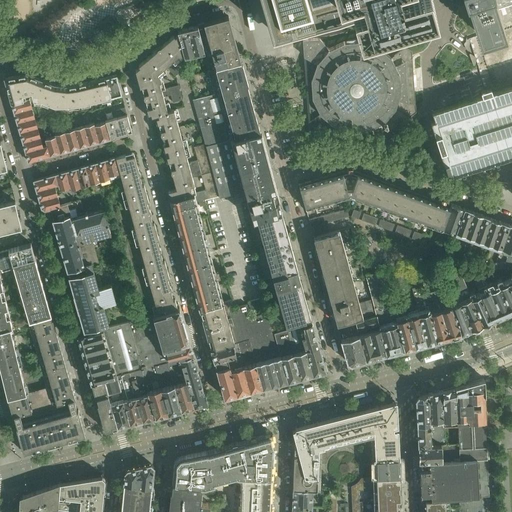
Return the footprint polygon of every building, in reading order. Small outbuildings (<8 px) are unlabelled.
[(454,0),(260,0),(274,49),(294,43),(301,41),(301,36),(325,33),(328,40),(397,20),(455,3),(454,0)] [(511,0),(467,0),(472,16),(473,18),(478,33),(487,30),(494,28),(503,25),(503,24),(499,12),(498,7),(511,3),(511,0)] [(97,51),(107,44),(109,42),(110,44),(123,35),(119,29),(118,27),(120,26),(113,17),(111,18),(110,16),(99,24),(100,26),(93,31),(92,29),(85,34),(89,40),(91,39),(95,45),(93,46),(97,51)] [(241,61),(228,16),(198,25),(197,25),(205,51),(209,66),(210,70),(241,61)] [(197,25),(188,27),(195,54),(205,51),(197,25)] [(178,30),(178,34),(179,34),(184,54),(185,57),(195,54),(188,27),(178,30)] [(511,32),(481,42),(494,85),(511,79),(511,32)] [(173,61),(179,55),(180,57),(184,54),(179,34),(178,34),(175,36),(174,35),(156,50),(157,51),(153,54),(152,53),(139,65),(140,66),(136,70),(138,78),(158,73),(164,68),(166,70),(168,68),(175,76),(181,71),(173,61)] [(416,112),(413,68),(412,51),(405,47),(392,58),(378,46),(362,41),(344,42),(329,49),(320,37),(303,39),(304,56),(306,57),(311,120),(309,121),(309,131),(310,132),(310,133),(311,134),(312,135),(312,136),(314,137),(315,137),(316,138),(317,138),(327,137),(334,124),(350,130),(353,130),(354,133),(368,132),(380,126),(384,125),(386,126),(388,125),(391,130),(416,112)] [(261,132),(248,85),(241,61),(210,70),(190,75),(196,97),(193,97),(206,143),(206,146),(261,132)] [(164,96),(171,94),(173,102),(182,100),(179,85),(162,89),(160,81),(162,81),(161,77),(158,73),(138,78),(140,87),(142,86),(147,104),(148,107),(146,108),(148,117),(155,115),(168,112),(168,110),(164,96)] [(27,74),(5,78),(12,103),(23,100),(22,95),(32,92),(27,74)] [(78,104),(76,84),(67,86),(55,84),(42,80),(27,74),(32,92),(34,100),(41,100),(54,105),(66,105),(78,104)] [(116,74),(105,77),(110,96),(121,93),(116,74)] [(77,84),(76,84),(78,104),(89,102),(100,99),(110,96),(105,77),(97,80),(77,84)] [(511,86),(500,90),(465,101),(452,105),(433,111),(436,120),(432,121),(436,136),(447,170),(451,169),(453,174),(511,155),(511,86)] [(23,100),(12,103),(15,112),(31,108),(28,98),(23,100)] [(105,120),(106,122),(110,138),(117,136),(117,135),(120,134),(121,135),(129,133),(126,125),(130,124),(127,114),(125,107),(116,110),(118,117),(105,120)] [(31,108),(15,112),(18,122),(34,118),(31,108)] [(185,147),(179,127),(174,109),(168,110),(168,112),(155,115),(157,123),(159,123),(164,144),(163,144),(165,153),(185,147)] [(34,118),(18,122),(20,132),(37,127),(34,118)] [(105,122),(94,125),(99,141),(109,138),(105,122)] [(94,123),(84,126),(90,144),(99,141),(94,125),(94,123)] [(84,126),(74,129),(79,147),(90,144),(84,126)] [(37,127),(20,132),(23,142),(40,137),(37,127)] [(74,129),(64,132),(69,150),(79,147),(74,129)] [(54,135),(55,137),(59,152),(69,150),(64,132),(54,135)] [(279,202),(261,132),(206,146),(219,195),(220,197),(245,190),(248,202),(242,204),(244,210),(279,202)] [(40,137),(23,142),(26,152),(42,147),(40,137)] [(45,140),(46,146),(50,155),(59,152),(55,137),(45,140)] [(194,147),(198,160),(202,174),(206,190),(195,193),(197,202),(219,195),(206,146),(206,143),(194,147)] [(50,155),(46,146),(42,147),(26,152),(29,161),(50,155)] [(202,174),(198,160),(189,162),(185,147),(165,153),(167,161),(169,161),(176,188),(168,190),(171,199),(193,193),(190,185),(194,184),(193,177),(202,174)] [(143,185),(139,172),(135,156),(126,158),(125,154),(116,157),(120,172),(127,197),(146,192),(144,184),(143,185)] [(116,157),(104,160),(109,175),(119,172),(120,172),(116,157)] [(104,160),(95,163),(100,180),(109,177),(109,175),(104,160)] [(95,163),(84,166),(89,183),(100,180),(95,163)] [(352,165),(351,165),(346,165),(346,169),(347,169),(347,171),(344,171),(299,184),(306,209),(349,196),(433,227),(432,229),(433,229),(434,227),(441,229),(450,205),(445,203),(446,200),(446,199),(446,198),(446,197),(445,197),(441,195),(439,199),(440,199),(439,201),(357,171),(353,171),(353,168),(353,167),(353,166),(352,166),(352,165)] [(84,166),(74,169),(80,186),(89,183),(84,166)] [(74,169),(64,171),(69,187),(70,189),(80,186),(74,169)] [(64,171),(54,174),(57,184),(59,190),(69,187),(64,171)] [(54,174),(34,180),(37,190),(54,185),(57,184),(54,174)] [(54,185),(37,190),(40,200),(57,195),(54,185)] [(153,223),(151,215),(147,202),(149,201),(146,192),(127,197),(137,236),(157,231),(155,222),(153,223)] [(197,202),(195,193),(193,193),(171,199),(173,208),(197,202)] [(57,195),(40,200),(42,208),(45,209),(48,209),(60,205),(57,195)] [(98,288),(91,263),(97,262),(91,241),(111,235),(109,227),(104,209),(87,214),(86,212),(84,213),(85,215),(84,215),(79,200),(60,205),(48,209),(51,216),(53,216),(85,330),(108,323),(102,304),(115,301),(111,284),(98,288)] [(0,233),(22,228),(15,201),(0,204),(0,233)] [(197,202),(173,208),(175,216),(199,210),(197,202)] [(279,202),(244,210),(247,222),(257,219),(282,213),(279,202)] [(451,203),(450,205),(441,229),(440,232),(441,232),(442,230),(442,229),(443,229),(444,227),(452,204),(451,203)] [(463,207),(452,204),(444,227),(455,231),(463,207)] [(472,211),(463,207),(455,231),(464,235),(472,211)] [(347,209),(309,219),(311,227),(332,221),(349,216),(347,209)] [(361,212),(354,209),(351,216),(358,219),(361,212)] [(204,227),(202,218),(199,210),(175,216),(180,233),(204,227)] [(481,214),(472,211),(464,235),(472,238),(481,214)] [(282,213),(257,219),(286,326),(311,319),(282,213)] [(378,218),(364,213),(361,220),(375,225),(378,218)] [(490,217),(481,214),(472,238),(481,241),(490,217)] [(499,220),(490,217),(481,241),(491,245),(499,220)] [(395,224),(381,219),(378,226),(392,231),(395,224)] [(508,224),(499,220),(491,245),(499,248),(508,224)] [(511,252),(511,225),(508,224),(499,248),(505,250),(511,252)] [(411,230),(398,225),(395,232),(409,237),(411,230)] [(208,243),(204,227),(180,233),(184,249),(208,243)] [(357,295),(340,230),(316,236),(314,237),(337,323),(340,323),(376,313),(372,299),(357,303),(355,296),(357,295)] [(163,261),(161,253),(157,240),(159,239),(157,231),(137,236),(148,274),(167,269),(165,260),(163,261)] [(428,236),(414,231),(412,238),(426,243),(428,236)] [(24,245),(19,246),(23,260),(35,257),(31,243),(24,245)] [(211,251),(208,243),(184,249),(186,258),(211,251)] [(15,247),(2,251),(6,265),(13,263),(23,260),(19,246),(15,247)] [(511,252),(505,250),(503,254),(505,255),(503,262),(496,262),(495,263),(486,260),(485,265),(492,267),(491,268),(494,269),(494,268),(503,268),(511,268),(511,252)] [(213,260),(211,251),(186,258),(189,266),(213,260)] [(23,260),(13,263),(21,292),(43,286),(35,257),(23,260)] [(217,277),(215,268),(213,260),(189,266),(193,283),(217,277)] [(11,264),(0,267),(2,272),(13,269),(11,264)] [(487,284),(481,268),(472,272),(480,291),(479,291),(492,320),(502,316),(487,284)] [(499,286),(497,280),(491,268),(481,268),(487,284),(502,316),(511,312),(499,286)] [(173,299),(172,295),(168,278),(170,278),(167,269),(148,274),(158,314),(178,308),(175,299),(173,299)] [(483,324),(469,292),(459,269),(448,270),(457,291),(461,302),(472,329),(483,324)] [(393,305),(384,273),(366,274),(372,299),(376,313),(380,328),(387,354),(404,349),(397,320),(393,305)] [(511,311),(511,273),(511,274),(511,276),(511,280),(504,284),(502,278),(497,280),(499,286),(511,312),(511,311)] [(222,293),(219,285),(217,277),(193,283),(198,300),(222,293)] [(43,286),(21,292),(29,320),(51,314),(43,286)] [(438,340),(430,308),(426,293),(424,288),(419,290),(418,286),(412,288),(415,298),(418,311),(419,314),(427,343),(438,340)] [(462,334),(450,303),(447,295),(444,286),(435,289),(436,290),(442,310),(450,337),(462,334)] [(3,288),(0,288),(0,309),(8,307),(3,288)] [(450,337),(442,310),(436,290),(426,293),(430,308),(438,340),(450,337)] [(472,329),(461,302),(457,291),(447,295),(450,303),(462,334),(472,329)] [(492,320),(479,291),(475,293),(473,291),(469,292),(483,324),(492,320)] [(222,293),(198,300),(200,308),(224,302),(222,293)] [(252,314),(270,309),(266,297),(248,301),(252,314)] [(234,308),(231,300),(224,302),(226,310),(229,320),(233,336),(234,342),(250,338),(257,362),(266,359),(273,357),(281,355),(273,330),(276,329),(271,311),(251,317),(247,304),(234,308)] [(229,320),(226,310),(224,302),(200,308),(205,327),(229,320)] [(404,302),(393,305),(397,320),(404,349),(416,346),(408,317),(407,314),(404,302)] [(8,307),(0,309),(0,330),(11,327),(13,326),(8,307)] [(179,308),(178,308),(158,314),(154,315),(156,323),(182,316),(179,308)] [(427,343),(419,314),(418,311),(414,312),(407,314),(408,317),(416,346),(427,343)] [(376,313),(340,323),(340,324),(338,328),(341,339),(359,334),(380,328),(376,313)] [(77,409),(74,399),(75,399),(53,319),(52,319),(51,316),(52,315),(51,314),(29,320),(28,321),(47,387),(26,392),(8,397),(8,398),(13,416),(14,416),(17,426),(16,426),(23,452),(85,434),(78,409),(77,409)] [(154,315),(145,317),(147,325),(156,323),(154,315)] [(182,316),(156,323),(162,344),(163,350),(166,349),(189,343),(182,316)] [(145,317),(129,322),(139,356),(163,350),(162,344),(156,323),(147,325),(145,317)] [(234,342),(233,336),(229,320),(205,327),(207,334),(208,338),(209,339),(210,343),(211,349),(233,343),(234,342)] [(311,343),(311,347),(319,345),(312,321),(299,325),(305,345),(311,343)] [(129,322),(106,328),(109,336),(111,346),(114,356),(117,366),(119,375),(129,372),(141,369),(138,356),(139,356),(129,322)] [(0,360),(18,356),(13,335),(11,327),(0,330),(0,360)] [(78,335),(80,344),(109,336),(106,328),(86,333),(78,335)] [(380,328),(359,334),(366,359),(387,354),(380,328)] [(359,334),(341,339),(348,361),(351,363),(366,359),(359,334)] [(109,336),(80,344),(83,354),(111,346),(109,336)] [(250,338),(234,342),(233,343),(236,355),(228,357),(231,369),(243,365),(257,362),(250,338)] [(189,343),(166,349),(170,361),(179,359),(193,355),(189,343)] [(233,343),(211,349),(224,394),(228,396),(238,394),(231,369),(228,357),(236,355),(233,343)] [(319,345),(311,347),(305,349),(312,374),(324,371),(325,368),(319,345)] [(111,346),(83,354),(86,364),(114,356),(111,346)] [(166,349),(163,350),(139,356),(138,356),(141,369),(155,365),(167,362),(170,361),(166,349)] [(305,349),(293,352),(299,377),(312,374),(305,349)] [(291,353),(281,355),(288,380),(299,377),(293,352),(291,353)] [(193,355),(179,359),(183,370),(196,367),(193,355)] [(288,380),(281,355),(273,357),(280,382),(288,380)] [(21,367),(18,356),(0,360),(0,365),(2,372),(21,367)] [(114,356),(86,364),(89,374),(117,366),(114,356)] [(273,357),(266,359),(273,384),(280,382),(273,357)] [(179,359),(170,361),(167,362),(173,385),(180,409),(193,406),(186,381),(183,370),(179,359)] [(266,359),(257,362),(256,363),(260,374),(261,374),(265,386),(273,384),(266,359)] [(167,362),(155,365),(168,412),(180,409),(173,385),(167,362)] [(257,362),(243,365),(250,390),(265,386),(261,374),(260,374),(256,363),(257,362)] [(141,369),(148,393),(155,416),(168,412),(155,365),(141,369)] [(243,365),(231,369),(238,394),(250,390),(243,365)] [(117,366),(89,374),(91,381),(91,382),(104,378),(117,375),(119,375),(117,366)] [(23,377),(21,367),(2,372),(4,381),(23,377)] [(196,367),(183,370),(186,381),(199,378),(196,367)] [(155,416),(148,393),(141,369),(129,372),(136,396),(143,419),(155,416)] [(121,390),(124,399),(130,422),(143,419),(136,396),(129,372),(119,375),(117,375),(121,390)] [(117,375),(104,378),(108,393),(111,403),(113,409),(118,426),(130,422),(124,399),(121,390),(117,375)] [(6,390),(25,385),(23,377),(4,381),(6,390)] [(104,378),(91,382),(96,399),(97,399),(99,403),(97,403),(100,412),(113,409),(111,403),(108,393),(104,378)] [(199,378),(186,381),(193,406),(203,403),(205,399),(199,378)] [(489,495),(488,465),(487,458),(485,424),(486,424),(484,378),(468,383),(469,422),(456,422),(456,424),(458,423),(458,457),(443,458),(420,459),(421,500),(423,499),(449,498),(459,497),(459,511),(491,511),(490,495),(489,495)] [(469,422),(468,383),(456,386),(455,386),(456,422),(469,422)] [(27,392),(25,385),(6,390),(8,397),(26,392),(27,392)] [(456,422),(455,386),(442,389),(442,391),(443,421),(443,426),(456,425),(456,424),(456,422)] [(443,421),(442,389),(432,392),(429,393),(429,424),(429,428),(435,428),(434,422),(443,421)] [(429,424),(429,393),(419,395),(417,399),(418,424),(429,424)] [(339,450),(338,445),(371,436),(372,459),(377,459),(400,458),(397,407),(387,404),(386,404),(301,426),(295,427),(293,489),(313,490),(317,490),(318,483),(316,483),(316,476),(318,476),(318,470),(316,470),(316,463),(327,463),(327,461),(328,459),(329,458),(330,456),(332,454),(333,453),(335,452),(337,451),(339,450)] [(113,409),(100,412),(105,429),(118,426),(113,409)] [(440,426),(443,426),(443,421),(434,422),(435,428),(429,428),(429,445),(441,444),(440,426)] [(429,445),(429,428),(429,424),(418,424),(419,445),(429,445)] [(271,511),(273,488),(274,488),(274,480),(275,480),(275,473),(274,473),(275,466),(274,466),(275,446),(274,441),(272,433),(246,440),(245,439),(238,441),(238,440),(231,442),(231,443),(224,445),(224,446),(208,451),(207,468),(210,469),(212,477),(209,477),(209,483),(236,475),(237,476),(242,476),(240,511),(271,511)] [(429,445),(419,445),(420,459),(443,458),(443,444),(441,444),(429,445)] [(212,477),(210,469),(207,468),(208,451),(208,450),(186,455),(184,455),(183,455),(182,455),(181,455),(180,455),(179,456),(178,457),(177,457),(177,458),(176,459),(175,460),(175,461),(174,462),(174,463),(174,464),(174,465),(174,466),(174,467),(172,483),(172,485),(202,487),(202,485),(209,483),(209,477),(212,477)] [(401,476),(400,458),(377,459),(377,477),(401,476)] [(151,463),(140,466),(128,469),(125,472),(124,484),(138,485),(152,487),(154,466),(151,463)] [(83,511),(101,511),(105,482),(105,478),(102,475),(60,482),(59,496),(81,498),(79,511),(83,511)] [(402,500),(401,476),(377,477),(361,478),(361,479),(360,480),(359,481),(358,482),(357,483),(355,484),(354,485),(353,485),(351,486),(352,511),(359,511),(359,490),(373,490),(374,501),(400,501),(402,500)] [(60,482),(20,496),(19,507),(20,507),(49,509),(58,506),(59,496),(60,482)] [(149,511),(152,487),(138,485),(124,484),(121,510),(139,511),(149,511)] [(201,502),(202,487),(172,485),(170,506),(196,508),(208,510),(209,510),(210,503),(201,502)] [(313,490),(293,489),(292,507),(313,508),(313,490)] [(336,511),(337,490),(329,490),(328,511),(336,511)] [(81,498),(59,496),(58,506),(49,509),(58,509),(76,511),(79,511),(81,498)] [(449,511),(449,498),(423,499),(423,511),(449,511)] [(400,511),(400,501),(374,501),(374,511),(400,511)]
